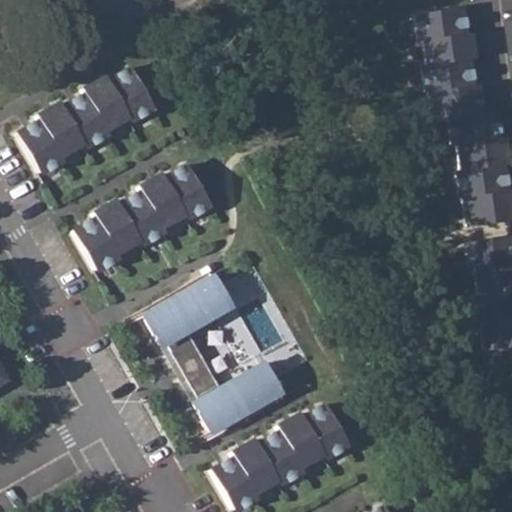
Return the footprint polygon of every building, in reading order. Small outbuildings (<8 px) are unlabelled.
[(457,9),(412,15),(416,41),(421,40),(424,66),(419,67),(423,93),(426,93),(430,122),(446,120),(450,146),(454,146),(458,172),(453,172),(457,198),(460,198),(464,228),(510,221),(506,192),(501,192),(498,166),(503,166),(499,139),(494,140),(491,114),(477,116),(473,86),(468,87),(464,61),(469,60),(465,34),(460,35),(457,9)] [(35,120),(12,133),(34,172),(57,159),(55,155),(78,142),(80,146),(103,133),(100,129),(123,116),(126,120),(149,107),(126,68),(104,81),(101,77),(78,89),(81,94),(58,107),(55,103),(32,115),(35,120)] [(91,218),(68,231),(90,270),(113,257),(110,253),(133,239),(136,244),(158,231),(156,227),(179,213),(181,218),(204,205),(182,166),(159,178),(157,174),(134,187),(136,192),(113,205),(111,200),(88,213),(91,218)] [(507,238),(463,244),(466,270),(471,269),(475,295),(470,296),(473,322),(477,322),(481,352),(511,347),(511,263),(511,264),(507,238)] [(136,311),(139,316),(197,283),(214,312),(222,307),(203,272),(136,311)] [(193,400),(189,403),(205,432),(264,398),(248,369),(215,388),(183,329),(214,312),(197,283),(139,316),(156,345),(160,343),(193,400)] [(248,369),(264,398),(205,432),(208,437),(275,399),(256,364),(248,369)] [(228,458),(205,471),(227,511),(250,497),(248,493),(271,480),(273,484),(296,471),(293,467),(316,454),(319,458),(342,445),(319,406),(296,419),(294,415),(271,428),(274,432),(251,445),(248,441),(225,454),(228,458)]
